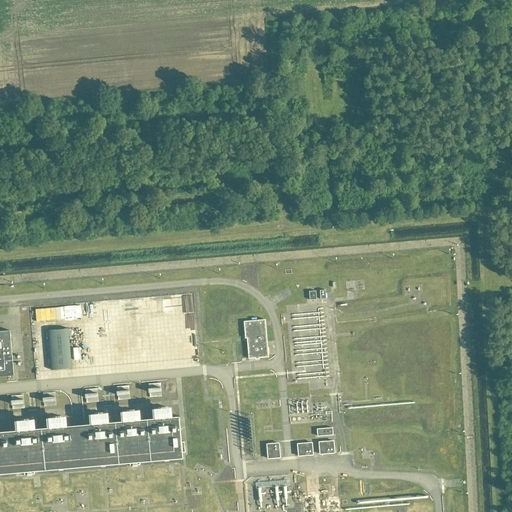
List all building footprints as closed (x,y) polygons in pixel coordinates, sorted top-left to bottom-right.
[(355,294),(360,293),(360,283),(350,283),(351,300),(356,300),(355,294)] [(194,312),(194,301),(186,301),(186,312),(194,312)] [(265,319),(244,321),(245,338),(247,338),(249,358),(255,358),(255,359),(260,359),(260,357),(269,357),(265,319)] [(0,376),(14,375),(10,330),(0,331),(0,376)] [(74,331),(54,332),(56,374),(77,373),(74,331)] [(203,367),(202,360),(185,361),(185,368),(203,367)] [(150,396),(151,408),(168,406),(167,394),(150,396)] [(120,400),(120,411),(137,410),(137,399),(120,400)] [(152,409),(153,419),(172,417),(171,407),(152,409)] [(120,411),(121,421),(141,420),(140,410),(120,411)] [(89,414),(90,424),(109,422),(108,413),(89,414)] [(0,431),(0,474),(183,458),(180,416),(172,417),(153,419),(141,420),(121,421),(109,422),(90,424),(67,426),(47,428),(35,429),(15,430),(0,431)] [(47,428),(67,426),(66,416),(46,418),(47,428)] [(15,430),(35,429),(35,419),(14,421),(15,430)] [(334,440),(318,441),(319,454),(335,453),(334,440)] [(267,459),(281,458),(280,442),(266,444),(267,459)] [(297,443),(298,456),(314,455),(312,442),(297,443)]
